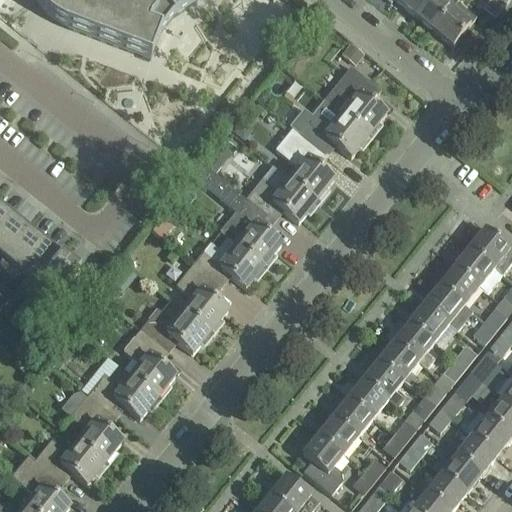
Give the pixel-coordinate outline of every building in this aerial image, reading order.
[(30,0),(34,6),(41,14),(48,21),(57,27),(66,32),(149,63),(160,34),(172,19),(198,2),(196,0),(30,0)] [(413,19),(428,0),(397,0),(394,4),(413,19)] [(457,3),(453,0),(428,0),(413,19),(432,34),(457,3)] [(506,0),(492,0),(490,3),(483,12),(494,21),(509,3),(506,0)] [(458,4),(457,3),(432,34),(452,50),(475,21),(456,6),(458,4)] [(343,57),(340,61),(352,71),(355,67),(362,58),(350,48),(343,57)] [(333,93),(324,105),(341,119),(368,140),(385,118),(371,107),(364,101),(374,90),(351,71),(333,93)] [(306,115),(292,132),(321,155),(329,145),(336,150),(350,162),(368,140),(341,119),(324,105),(315,116),(312,120),(306,115)] [(292,132),(275,153),(298,172),(288,184),(315,205),(333,184),(311,167),(321,155),(292,132)] [(213,158),(205,168),(214,176),(222,166),(213,158)] [(262,182),(245,203),(268,221),(276,210),(283,215),(297,227),(315,205),(288,184),(271,170),(262,182)] [(229,190),(208,173),(198,185),(219,203),(229,190)] [(228,224),(219,236),(227,242),(236,249),(262,271),(280,249),(265,237),(259,232),(268,221),(245,203),(229,190),(219,203),(235,215),(228,224)] [(0,231),(11,218),(0,208),(0,231)] [(28,231),(11,218),(0,231),(0,259),(2,261),(3,262),(28,231)] [(28,231),(3,262),(2,261),(0,264),(0,271),(15,283),(21,276),(20,276),(45,245),(28,231)] [(501,279),(511,265),(511,255),(484,233),(468,252),(501,279)] [(209,247),(192,268),(215,287),(224,276),(230,281),(245,293),(262,271),(236,249),(227,242),(218,254),(209,247)] [(20,276),(21,276),(37,289),(62,258),(45,245),(20,276)] [(486,298),(501,279),(468,252),(453,271),(478,291),(486,298)] [(54,303),(79,273),(62,258),(37,289),(54,303)] [(192,268),(175,290),(192,303),(183,315),(209,337),(227,315),(206,298),(215,287),(192,268)] [(125,270),(119,277),(130,286),(135,279),(125,270)] [(463,310),(478,291),(453,271),(438,290),(463,310)] [(423,309),(448,329),(456,335),(471,317),(463,310),(438,290),(423,309)] [(511,310),(511,291),(503,303),(511,310)] [(156,313),(139,334),(162,352),(171,341),(177,347),(192,358),(209,337),(183,315),(169,304),(160,316),(156,313)] [(433,348),(448,329),(423,309),(408,327),(433,348)] [(494,337),(506,322),(495,313),(485,325),(490,330),(489,332),(494,337)] [(490,330),(485,325),(473,340),(484,349),(494,337),(489,332),(490,330)] [(506,343),(511,347),(511,326),(499,340),(504,345),(506,343)] [(408,327),(392,346),(418,366),(426,373),(434,363),(426,357),(433,348),(408,327)] [(0,334),(9,342),(14,336),(5,328),(0,334)] [(139,334),(122,355),(139,369),(130,381),(156,402),(174,380),(153,363),(162,352),(139,334)] [(499,340),(489,353),(500,362),(511,347),(506,343),(504,345),(499,340)] [(409,377),(418,366),(392,346),(377,365),(403,385),(409,390),(415,382),(409,377)] [(59,348),(45,364),(58,375),(71,359),(59,348)] [(464,374),(476,359),(465,350),(454,363),(460,367),(458,369),(464,374)] [(107,362),(80,395),(86,400),(109,418),(118,407),(124,412),(139,424),(156,402),(130,381),(122,374),(118,371),(107,362)] [(454,387),(464,374),(458,369),(460,367),(454,363),(443,378),(454,387)] [(476,380),(482,385),(492,372),(481,363),(469,378),(474,382),(476,380)] [(377,365),(362,384),(387,404),(397,411),(403,403),(394,396),(403,385),(377,365)] [(470,400),(481,386),(482,385),(476,380),(474,382),(469,378),(458,391),(470,400)] [(372,423),(387,404),(362,384),(347,402),(372,423)] [(27,385),(18,396),(25,401),(34,390),(27,385)] [(434,388),(422,403),(428,408),(429,405),(435,410),(445,397),(434,388)] [(511,388),(501,403),(511,411),(511,388)] [(86,400),(69,421),(86,435),(77,446),(100,465),(103,468),(121,446),(100,429),(109,418),(86,400)] [(445,418),(451,423),(461,410),(450,401),(438,416),(444,421),(445,418)] [(347,402),(332,421),(357,441),(372,423),(347,402)] [(428,408),(422,403),(412,416),(423,425),(435,410),(429,405),(428,408)] [(486,421),(511,442),(511,440),(511,411),(501,403),(486,421)] [(438,416),(428,429),(439,438),(451,423),(445,418),(444,421),(438,416)] [(342,460),(357,441),(332,421),(317,440),(342,460)] [(511,442),(486,421),(471,440),(496,460),(511,442)] [(403,449),(415,435),(404,426),(394,438),(399,443),(397,445),(403,449)] [(393,462),(403,449),(397,445),(399,443),(394,438),(382,453),(393,462)] [(415,456),(421,460),(431,448),(420,439),(408,453),(413,458),(415,456)] [(342,460),(317,440),(301,459),(311,467),(302,477),(330,500),(341,486),(341,479),(332,472),(342,460)] [(496,460),(471,440),(455,459),(480,479),(496,460)] [(50,444),(34,465),(56,483),(65,473),(86,490),(103,468),(100,465),(77,446),(68,458),(50,444)] [(413,458),(408,453),(398,466),(409,475),(421,460),(415,456),(413,458)] [(450,465),(440,478),(466,498),(480,479),(455,459),(451,455),(445,461),(450,465)] [(28,461),(11,481),(35,500),(25,511),(67,511),(68,511),(47,494),(56,483),(34,465),(28,461)] [(368,482),(373,487),(385,472),(374,463),(364,475),(370,480),(368,482)] [(352,490),(363,499),(373,487),(368,482),(370,480),(364,475),(352,490)] [(401,485),(390,476),(378,490),(384,495),(386,492),(391,497),(401,485)] [(440,478),(425,496),(445,511),(454,511),(466,498),(440,478)] [(313,511),(317,507),(310,500),(285,480),(269,499),(284,511),(313,511)] [(384,495),(378,490),(360,511),(379,511),(391,497),(386,492),(384,495)] [(445,511),(425,496),(412,511),(445,511)] [(258,511),(284,511),(269,499),(258,511)]
